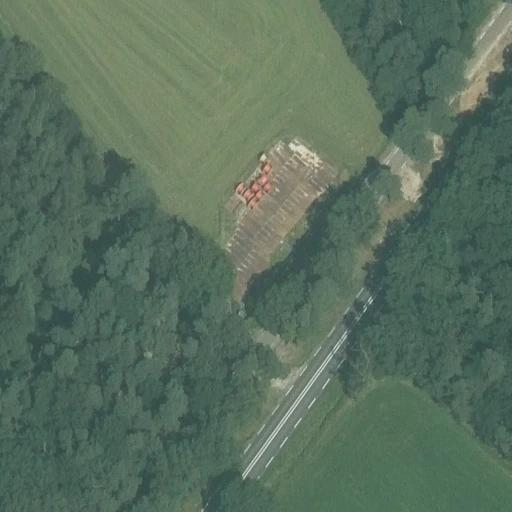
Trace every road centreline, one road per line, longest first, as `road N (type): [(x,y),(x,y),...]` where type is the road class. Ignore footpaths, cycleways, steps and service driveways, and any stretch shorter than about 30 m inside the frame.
road 1 (unclassified): [(140,511),(511,7)]
road 2 (primary): [(218,511),(511,105)]
road 3 (track): [(0,28),(212,302),(266,340)]
